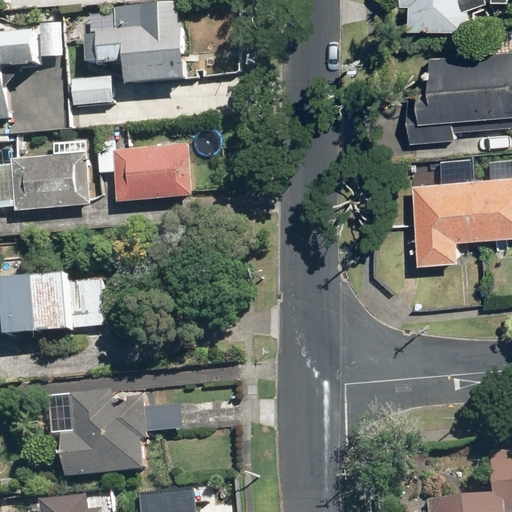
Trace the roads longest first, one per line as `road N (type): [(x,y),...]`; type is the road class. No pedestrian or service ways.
road 1 (residential): [(310,0),(308,387)]
road 2 (residential): [(511,369),(308,387)]
road 3 (residential): [(308,387),(311,511)]
